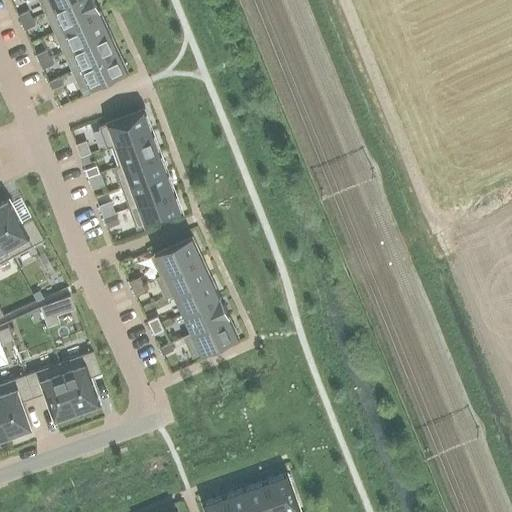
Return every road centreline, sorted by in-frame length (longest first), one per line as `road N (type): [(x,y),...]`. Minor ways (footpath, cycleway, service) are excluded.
road 1 (residential): [(39,152),(142,392),(143,413),(141,427),(0,476)]
road 2 (residential): [(30,129),(148,81)]
